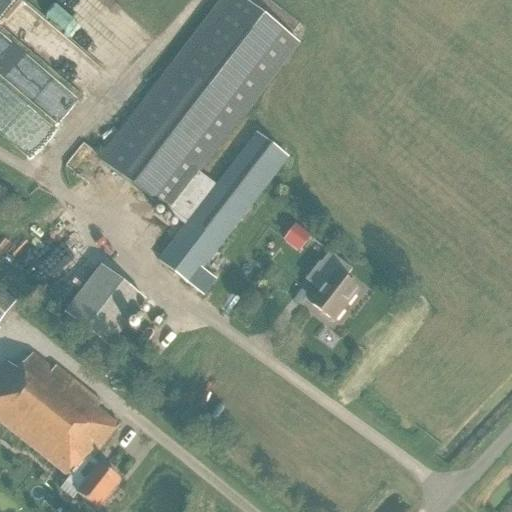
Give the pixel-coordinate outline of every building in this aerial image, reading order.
[(198,173),(299,45),(241,0),(223,0),(101,161),(186,226),(158,262),(204,297),(216,280),(203,270),(289,159),(257,134),(216,186),(198,173)] [(88,178),(96,163),(79,155),(72,170),(88,178)] [(62,263),(77,244),(62,232),(47,251),(62,263)] [(359,291),(344,279),(351,269),(329,252),(321,263),(319,262),(305,280),(320,292),(310,304),(334,323),(359,291)] [(146,301),(100,266),(63,313),(109,348),(146,301)] [(0,324),(15,304),(0,292),(0,324)] [(98,407),(32,354),(18,372),(8,364),(0,374),(0,423),(68,478),(64,483),(78,494),(77,495),(97,511),(120,482),(100,466),(100,467),(92,460),(119,426),(105,415),(109,410),(101,404),(98,407)]
